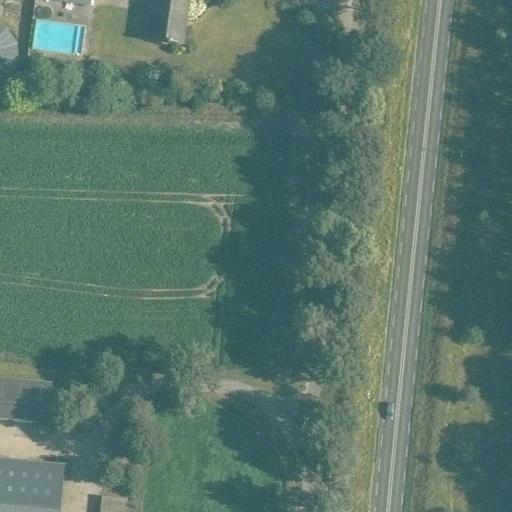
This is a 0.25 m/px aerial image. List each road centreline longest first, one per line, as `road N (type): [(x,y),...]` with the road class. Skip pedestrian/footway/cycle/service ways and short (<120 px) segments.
road 1 (primary): [(385,511),(438,0)]
road 2 (unclassified): [(297,511),(346,46)]
road 3 (unknown): [(0,453),(74,458),(132,407),(156,393),(190,390),(256,407),(302,460)]
